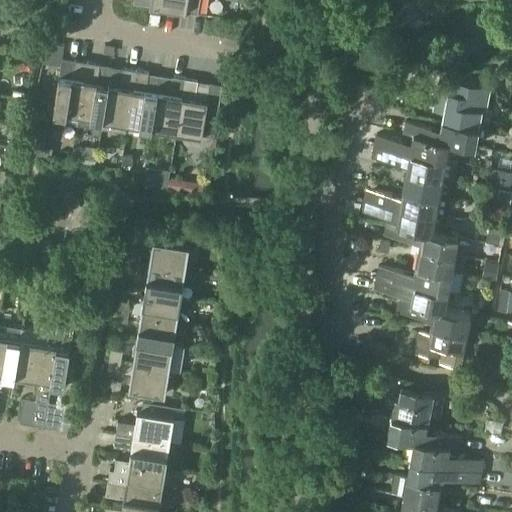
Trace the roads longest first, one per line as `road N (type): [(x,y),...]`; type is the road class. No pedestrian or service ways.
road 1 (residential): [(511,404),(394,369),(355,336),(330,257),(331,197),(351,115),(401,76)]
road 2 (residential): [(102,0),(99,23),(108,35),(216,53)]
